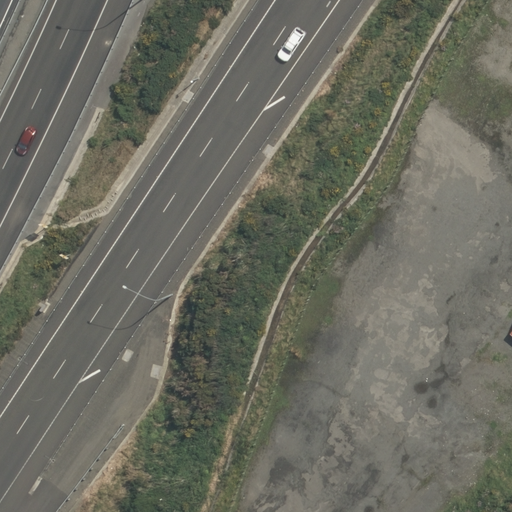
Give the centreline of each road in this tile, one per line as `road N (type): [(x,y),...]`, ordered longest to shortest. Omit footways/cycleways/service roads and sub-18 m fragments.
road 1 (motorway): [(298,0),(0,451)]
road 2 (motorway): [(78,0),(0,166)]
